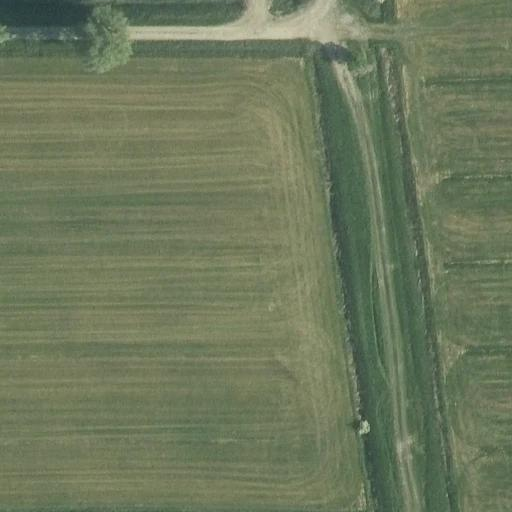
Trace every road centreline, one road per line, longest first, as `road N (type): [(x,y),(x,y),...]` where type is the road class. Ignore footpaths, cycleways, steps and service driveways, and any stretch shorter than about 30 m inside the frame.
road 1 (track): [(337,0),(406,511)]
road 2 (unclassified): [(0,36),(342,36)]
